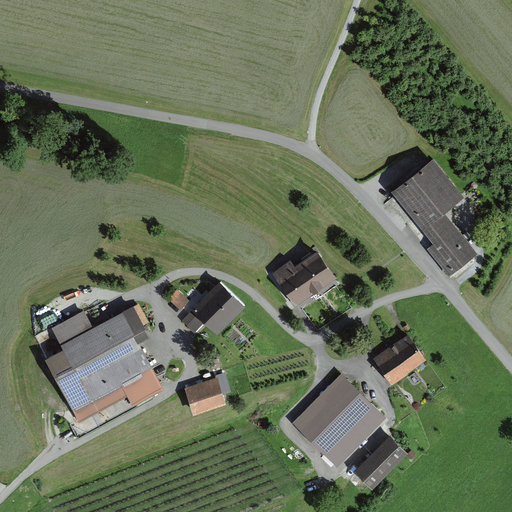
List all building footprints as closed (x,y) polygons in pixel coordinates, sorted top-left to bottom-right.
[(456,278),(485,253),(451,211),(471,195),(441,159),(399,193),(439,243),(432,248),(456,278)] [(301,305),(342,275),(326,253),(304,269),(297,259),(286,267),(291,275),(283,280),(301,305)] [(225,333),(252,306),(226,281),(199,308),(225,333)] [(185,312),(195,302),(183,289),(172,299),(185,312)] [(99,427),(172,388),(148,345),(162,338),(142,302),(101,325),(92,309),(58,327),(71,349),(53,359),(86,418),(93,415),(99,427)] [(399,384),(434,359),(414,333),(380,359),(399,384)] [(342,468),(392,418),(346,373),(297,423),(342,468)] [(203,414),(234,403),(224,376),(193,388),(203,414)] [(380,487),(415,452),(395,432),(359,467),(380,487)]
